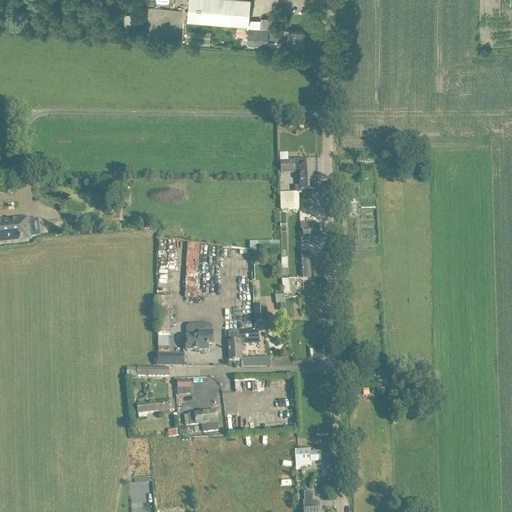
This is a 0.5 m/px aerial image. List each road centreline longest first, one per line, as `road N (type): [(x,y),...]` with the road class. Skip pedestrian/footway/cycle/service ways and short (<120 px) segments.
road 1 (unclassified): [(326,115),(46,112),(26,123),(23,147)]
road 2 (tertiary): [(334,362),(326,115)]
road 3 (unclassified): [(334,362),(181,372)]
road 4 (tertiary): [(341,511),(334,362)]
